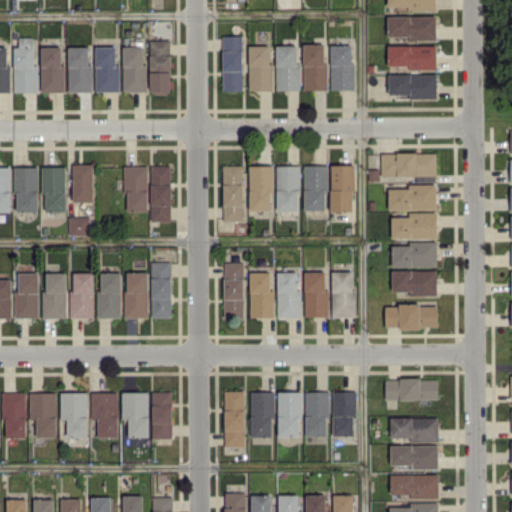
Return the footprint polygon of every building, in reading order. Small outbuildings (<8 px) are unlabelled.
[(435,0),(386,0),(387,5),(407,5),(407,9),(435,10),(435,0)] [(435,15),(387,16),(387,37),(436,37),(435,15)] [(222,90),(222,34),(242,34),(242,90),(222,90)] [(13,46),(14,91),(38,91),(38,64),(34,64),(33,37),(19,37),(19,46),(13,46)] [(170,40),(150,40),(149,91),(170,91),(170,40)] [(303,89),(326,89),(326,43),(303,43),(303,89)] [(330,89),(353,89),(353,45),(330,44),(330,89)] [(437,45),(388,44),(387,66),(436,67),(437,45)] [(249,89),(272,89),(271,45),(248,45),(249,89)] [(276,90),(299,89),(298,45),(275,45),(276,90)] [(0,91),(9,91),(8,46),(0,46),(0,91)] [(63,91),(63,46),(41,46),(41,91),(63,91)] [(91,91),(90,46),(68,46),(68,91),(91,91)] [(96,91),(120,90),(119,64),(115,64),(115,46),(95,46),(96,91)] [(147,63),(143,63),(143,46),(123,46),(122,90),(146,91),(147,63)] [(437,97),(436,74),(388,74),(388,94),(409,94),(409,98),(437,97)] [(436,152),(381,153),(381,175),(436,175),(436,152)] [(93,200),(92,163),(72,164),(73,201),(93,200)] [(223,220),(243,220),(242,164),(222,164),(223,220)] [(327,164),(304,164),(304,209),(326,209),(327,164)] [(331,210),(354,210),(354,164),(330,164),(331,210)] [(126,210),(147,210),(148,165),(123,165),(123,193),(126,194),(126,210)] [(171,165),(151,165),(150,220),(170,220),(171,165)] [(272,165),(249,165),(249,210),(272,210),(272,165)] [(277,210),(300,209),(299,165),(276,165),(277,210)] [(11,166),(0,166),(0,211),(11,211),(11,166)] [(38,166),(16,166),(15,211),(38,211),(38,166)] [(65,166),(41,166),(42,194),(45,194),(45,210),(66,210),(65,166)] [(436,183),(408,184),(408,188),(388,188),(389,209),(436,208),(436,183)] [(436,212),(409,211),(409,216),(391,216),(391,237),(436,238),(436,212)] [(90,216),(68,216),(69,234),(90,234),(90,216)] [(436,241),(408,241),(408,245),(391,245),(391,266),(436,265),(436,241)] [(170,260),(151,261),(151,317),(171,317),(170,260)] [(242,261),(223,262),(224,317),(244,316),(242,261)] [(391,270),(392,291),(409,290),(409,295),(437,294),(436,269),(391,270)] [(332,316),(355,316),(354,270),(331,271),(332,316)] [(93,317),(94,272),(71,271),(71,317),(93,317)] [(120,317),(121,272),(99,271),(98,317),(120,317)] [(125,272),(125,317),(148,316),(148,271),(125,272)] [(249,271),(250,316),(274,316),(274,288),(270,288),(269,271),(249,271)] [(297,271),(276,271),(277,316),(302,316),(301,288),(297,289),(297,271)] [(328,316),(328,288),(324,288),(324,271),(304,271),(304,315),(328,316)] [(38,272),(18,272),(18,289),(15,289),(15,317),(38,317),(38,272)] [(66,317),(66,272),(46,272),(45,290),(42,290),(42,317),(66,317)] [(11,278),(0,278),(0,316),(11,317),(11,278)] [(385,327),(438,327),(437,304),(385,305),(385,327)] [(437,378),(385,378),(385,399),(438,398),(437,378)] [(244,390),(224,390),(224,446),(244,445),(244,390)] [(250,437),(274,436),(273,390),(249,391),(250,437)] [(305,435),(328,436),(328,391),(305,390),(305,435)] [(333,435),(355,435),(354,390),(332,391),(333,435)] [(25,436),(26,391),(2,391),(1,417),(6,417),(5,436),(25,436)] [(56,436),(56,391),(29,392),(29,419),(36,418),(36,437),(56,436)] [(87,391),(60,392),(61,418),(66,418),(67,437),(88,436),(87,391)] [(118,436),(118,392),(91,391),(91,416),(98,416),(98,436),(118,436)] [(122,418),(128,418),(128,436),(149,436),(148,391),(122,392),(122,418)] [(152,437),(172,437),(171,391),(151,391),(152,437)] [(278,391),(278,436),(301,436),(301,391),(278,391)] [(438,416),(390,417),(390,437),(410,436),(410,441),(438,441),(438,416)] [(437,444),(390,445),(390,464),(411,464),(411,468),(438,468),(437,444)] [(438,473),(390,473),(390,493),(409,493),(409,497),(438,497),(438,473)] [(224,511),(245,511),(246,492),(225,491),(224,511)] [(142,511),(142,494),(122,495),(122,511),(142,511)] [(270,511),(271,494),(250,494),(250,511),(270,511)] [(301,511),(301,494),(278,494),(277,511),(301,511)] [(325,511),(325,494),(305,494),(305,511),(325,511)] [(333,511),(352,511),(353,494),(333,494),(333,511)] [(110,511),(110,496),(91,496),(91,511),(110,511)] [(172,511),(172,496),(152,496),(152,511),(172,511)] [(26,511),(26,498),(6,498),(5,511),(26,511)] [(53,511),(53,498),(33,498),(33,511),(53,511)] [(60,498),(60,511),(80,511),(80,498),(60,498)] [(389,511),(437,511),(437,502),(410,502),(410,506),(389,506),(389,511)]
